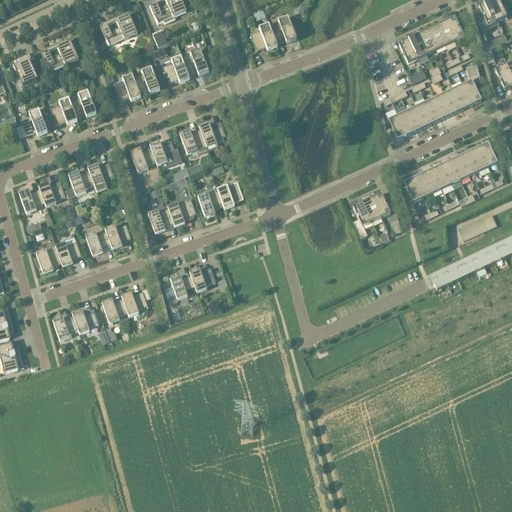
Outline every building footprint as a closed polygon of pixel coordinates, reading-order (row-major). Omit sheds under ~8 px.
[(165,0),(149,7),(158,26),(186,14),(180,0),(165,0)] [(498,0),(496,0),(488,4),(498,23),(507,19),(498,0)] [(488,28),(498,23),(488,4),(479,9),(488,28)] [(305,9),(297,5),(294,12),(302,15),(305,9)] [(100,28),(109,48),(137,35),(129,16),(100,28)] [(270,29),(276,46),(286,43),(287,46),(297,42),(295,39),(296,39),(289,22),(288,19),(278,23),(279,26),(270,29)] [(445,24),(454,44),(464,39),(455,20),(445,24)] [(445,24),(436,29),(445,48),(454,44),(445,24)] [(257,54),(267,50),(268,53),(278,49),(276,46),(270,29),(269,26),(259,30),(260,33),(250,37),(257,54)] [(436,29),(427,33),(436,52),(445,48),(436,29)] [(162,32),(152,37),(158,51),(168,46),(162,32)] [(427,33),(418,37),(427,57),(436,52),(427,33)] [(418,37),(408,42),(417,61),(427,57),(418,37)] [(499,47),(496,41),(483,47),(485,54),(499,47)] [(41,55),(50,74),(78,62),(69,42),(41,55)] [(408,65),(417,61),(408,42),(399,46),(408,65)] [(209,75),(208,72),(202,55),(201,55),(200,52),(181,59),(182,62),(188,79),(189,79),(198,76),(199,79),(209,75)] [(485,56),(488,67),(495,65),(492,54),(485,56)] [(190,82),(189,79),(188,79),(182,62),(181,59),(171,63),(172,66),(163,70),(169,86),(179,83),(180,86),(190,82)] [(39,83),(29,60),(13,67),(23,90),(39,83)] [(462,87),(472,107),(481,102),(473,85),(480,82),(477,67),(466,70),(469,84),(462,87)] [(505,91),(511,87),(511,82),(505,68),(496,72),(505,91)] [(151,70),(132,77),(133,80),(140,97),(149,94),(150,97),(160,93),(159,90),(153,73),(151,70)] [(120,105),(130,101),(131,104),(141,100),(140,97),(133,80),(132,77),(122,81),(124,84),(114,88),(120,105)] [(462,87),(453,92),(463,111),(472,107),(462,87)] [(453,92),(444,96),(453,116),(463,111),(453,92)] [(97,117),(95,114),(96,114),(89,97),(88,94),(78,97),(79,101),(70,104),(76,121),(86,117),(87,121),(97,117)] [(444,96),(435,101),(444,120),(453,116),(444,96)] [(57,128),(66,125),(68,128),(78,124),(76,121),(70,104),(69,101),(59,104),(60,108),(50,111),(57,128)] [(435,101),(426,105),(435,124),(444,120),(435,101)] [(426,105),(417,109),(426,129),(435,124),(426,105)] [(417,109),(407,114),(416,133),(426,129),(417,109)] [(30,119),(20,123),(27,139),(37,136),(38,139),(48,135),(47,132),(40,115),(39,112),(29,116),(30,119)] [(407,114),(398,118),(407,137),(416,133),(407,114)] [(398,142),(407,137),(398,118),(389,123),(398,142)] [(14,120),(6,123),(10,131),(17,128),(14,120)] [(210,126),(199,129),(200,132),(208,154),(218,150),(217,146),(224,143),(223,140),(226,139),(220,125),(211,128),(210,126)] [(190,133),(180,137),(181,140),(186,154),(186,153),(187,157),(197,153),(199,157),(208,154),(200,132),(191,136),(190,133)] [(160,144),(150,148),(151,151),(156,165),(157,168),(161,167),(167,164),(169,168),(182,164),(177,151),(174,152),(171,143),(161,147),(160,144)] [(479,150),(488,169),(497,165),(488,146),(479,150)] [(479,150),(469,155),(479,174),(488,169),(479,150)] [(141,151),(130,155),(132,158),(137,172),(138,175),(148,171),(147,168),(156,165),(151,151),(142,154),(141,151)] [(233,154),(228,156),(230,162),(236,160),(233,154)] [(469,155),(460,159),(469,178),(479,174),(469,155)] [(460,159),(451,163),(460,182),(469,178),(460,159)] [(451,163),(442,168),(451,187),(460,182),(451,163)] [(98,167),(88,171),(89,174),(94,188),(97,196),(107,192),(104,184),(114,180),(109,166),(99,170),(98,167)] [(222,168),(211,172),(213,177),(224,173),(222,168)] [(442,168),(433,172),(442,191),(451,187),(442,168)] [(193,169),(187,171),(190,178),(196,176),(193,169)] [(187,171),(181,173),(183,180),(189,178),(187,171)] [(433,172),(423,176),(432,195),(442,191),(433,172)] [(210,173),(204,175),(207,182),(213,180),(210,173)] [(72,187),(67,188),(71,200),(86,194),(85,191),(94,188),(89,174),(80,177),(79,174),(68,178),(70,181),(72,187)] [(423,176),(414,181),(423,200),(432,195),(423,176)] [(185,180),(177,184),(180,191),(188,188),(185,180)] [(414,204),(423,200),(414,181),(405,185),(414,204)] [(49,185),(39,189),(40,192),(45,206),(46,209),(56,206),(55,204),(66,200),(63,194),(60,185),(50,188),(49,185)] [(237,185),(217,192),(223,209),(224,212),(235,208),(234,205),(243,202),(237,185)] [(29,193),(19,197),(20,199),(25,213),(26,213),(27,217),(37,213),(36,210),(45,206),(40,192),(31,196),(29,193)] [(159,192),(150,195),(152,201),(161,198),(159,192)] [(217,192),(198,199),(199,202),(204,216),(205,219),(215,215),(214,212),(223,209),(217,192)] [(117,204),(124,202),(122,196),(115,198),(117,204)] [(372,201),(381,220),(390,215),(381,196),(372,201)] [(191,201),(168,209),(169,212),(174,227),(175,229),(185,226),(184,223),(194,219),(193,217),(196,216),(191,201)] [(372,201),(363,205),(372,224),(381,220),(372,201)] [(362,229),(372,224),(363,205),(353,209),(359,221),(353,224),(361,240),(367,238),(362,229)] [(82,210),(81,207),(75,209),(78,217),(87,213),(85,209),(82,210)] [(69,222),(77,219),(74,209),(65,213),(69,222)] [(158,213),(148,216),(149,219),(154,234),(155,236),(166,233),(165,230),(174,227),(169,212),(160,216),(158,213)] [(492,217),(459,232),(463,243),(497,228),(492,217)] [(401,235),(398,222),(392,224),(395,236),(401,235)] [(115,228),(105,231),(106,235),(111,249),(112,252),(122,248),(121,245),(131,242),(126,227),(116,231),(115,228)] [(378,237),(382,246),(389,243),(385,234),(378,237)] [(96,235),(86,238),(87,241),(92,256),(93,258),(103,255),(102,252),(111,249),(106,235),(97,238),(96,235)] [(498,247),(505,261),(511,257),(511,248),(508,251),(505,244),(498,247)] [(66,245),(56,249),(56,251),(62,266),(63,269),(73,265),(72,263),(82,259),(77,245),(67,249),(66,245)] [(487,252),(494,266),(505,261),(498,247),(487,252)] [(46,252),(36,256),(37,259),(40,266),(42,273),(43,276),(53,272),(52,269),(62,266),(56,251),(47,254),(46,252)] [(484,262),(487,269),(494,266),(487,252),(477,257),(480,264),(484,262)] [(470,260),(476,274),(487,269),(484,262),(480,264),(477,257),(470,260)] [(459,266),(466,279),(476,274),(470,260),(459,266)] [(456,275),(459,282),(466,279),(459,266),(448,271),(451,277),(456,275)] [(200,271),(190,275),(191,278),(197,295),(207,292),(206,288),(216,285),(211,271),(201,274),(200,271)] [(442,274),(448,287),(459,282),(456,275),(451,277),(448,271),(442,274)] [(442,274),(431,279),(437,293),(448,287),(442,274)] [(171,285),(164,287),(169,302),(176,299),(177,302),(188,299),(189,302),(198,298),(197,295),(191,278),(182,281),(181,278),(170,282),(171,285)] [(221,293),(228,290),(225,281),(218,283),(221,293)] [(132,295),(122,299),(123,302),(128,316),(129,319),(139,316),(138,312),(148,309),(145,302),(143,295),(133,298),(132,295)] [(113,302),(102,306),(103,309),(108,323),(109,326),(120,322),(118,319),(128,316),(123,302),(114,305),(113,302)] [(83,313),(72,316),(73,319),(78,333),(80,337),(90,333),(89,330),(98,326),(100,325),(97,315),(95,316),(93,312),(84,316),(83,313)] [(0,343),(9,341),(8,335),(13,333),(7,313),(2,314),(0,314),(0,343)] [(63,320),(53,323),(54,326),(59,340),(60,344),(70,340),(69,337),(78,333),(73,319),(64,323),(63,320)] [(111,343),(117,340),(114,333),(112,334),(110,330),(107,331),(109,336),(111,343)] [(0,365),(3,376),(17,372),(23,370),(17,350),(12,352),(10,345),(0,347),(0,365)]
